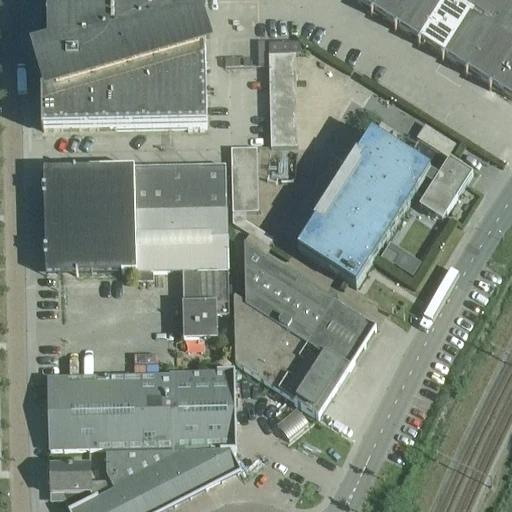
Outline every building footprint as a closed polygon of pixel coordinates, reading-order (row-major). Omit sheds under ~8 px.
[(43,92),(43,135),(207,133),(204,0),(40,0),(42,66),(47,66),(54,89),(43,92)] [(348,0),(373,15),(382,0),(348,0)] [(394,34),(415,0),(382,0),(373,15),(370,19),(394,34)] [(415,0),(394,34),(418,49),(446,4),(440,0),(415,0)] [(448,0),(446,4),(470,18),(481,0),(448,0)] [(511,0),(481,0),(470,18),(494,33),(511,3),(511,0)] [(511,44),(511,3),(494,33),(511,44)] [(418,49),(441,64),(470,18),(446,4),(418,49)] [(441,64),(465,79),(494,33),(470,18),(441,64)] [(489,94),(491,90),(511,57),(511,44),(494,33),(465,79),(489,94)] [(269,48),(269,58),(301,58),(301,47),(269,48)] [(511,57),(491,90),(511,103),(511,57)] [(269,60),(271,153),(297,152),(295,60),(269,60)] [(298,256),(356,293),(416,200),(447,219),(473,179),(450,164),(449,166),(418,146),(408,162),(372,139),(298,256)] [(347,169),(354,159),(339,149),(332,159),(347,169)] [(231,153),(232,217),(233,217),(233,229),(269,251),(274,243),(246,225),(246,217),(258,217),(257,153),(231,153)] [(183,308),(184,345),(217,345),(217,319),(229,319),(225,171),(42,174),(45,279),(121,277),(121,278),(137,278),(137,286),(152,285),(152,277),(183,276),(184,308),(183,308)] [(246,309),(234,301),(235,369),(296,408),(295,409),(318,424),(350,374),(351,374),(376,334),(265,263),(271,254),(249,240),(244,248),(246,309)] [(107,456),(107,459),(229,457),(236,457),(234,377),(169,379),(170,380),(49,383),(50,457),(107,456)] [(296,411),(276,427),(288,442),(308,426),(296,411)] [(67,505),(64,505),(67,511),(170,511),(239,477),(229,457),(107,459),(107,480),(110,486),(115,496),(87,510),(80,498),(67,498),(67,505)] [(64,505),(67,505),(67,498),(80,498),(87,510),(115,496),(110,486),(91,486),(90,471),(51,472),(51,475),(48,475),(48,487),(51,487),(51,498),(57,498),(57,505),(64,505)]
